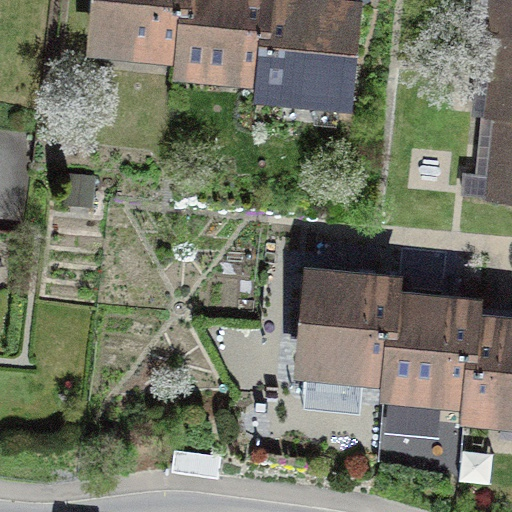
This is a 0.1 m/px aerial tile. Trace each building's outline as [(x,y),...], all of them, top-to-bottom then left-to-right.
[(101,0),(98,39),(179,46),(181,46),(184,0),(101,0)] [(184,0),(181,46),(179,46),(177,62),(259,69),(261,69),(267,0),(184,0)] [(351,6),(284,0),(267,0),(261,69),(259,69),(257,86),(344,93),(351,6)] [(511,0),(494,0),(492,32),(500,33),(511,34),(511,0)] [(511,34),(500,33),(492,114),(500,115),(511,116),(511,34)] [(511,116),(500,115),(492,196),(511,197),(511,116)] [(304,361),(385,369),(388,369),(395,296),(397,296),(398,281),(312,273),(304,361)] [(479,304),(397,296),(395,296),(388,369),(385,369),(384,384),(466,392),(468,392),(475,320),(477,320),(479,304)] [(511,323),(477,320),(475,320),(468,392),(466,392),(464,407),(511,411),(511,323)] [(217,456),(174,451),(172,470),(215,475),(217,456)]
